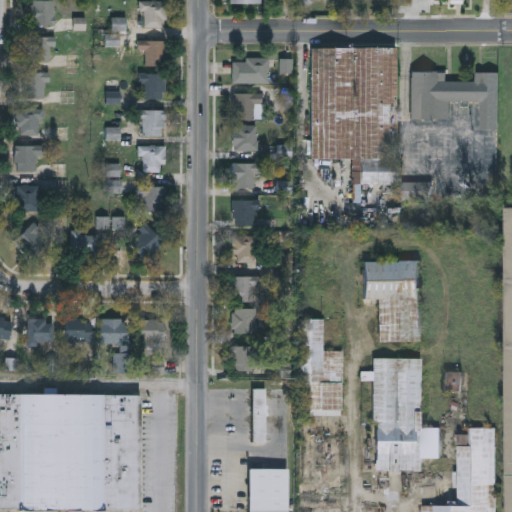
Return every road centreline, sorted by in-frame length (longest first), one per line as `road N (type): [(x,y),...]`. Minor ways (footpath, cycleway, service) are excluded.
road 1 (residential): [(199,511),(201,0)]
road 2 (residential): [(202,30),(511,32)]
road 3 (residential): [(199,289),(19,289),(0,280)]
